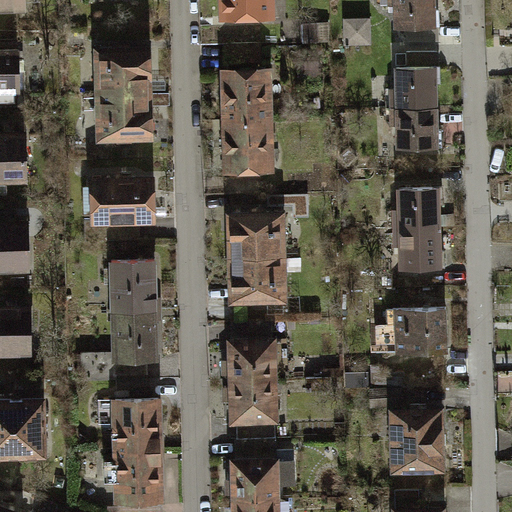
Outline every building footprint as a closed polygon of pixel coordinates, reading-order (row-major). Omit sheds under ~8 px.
[(0,0),(0,13),(40,12),(39,0),(0,0)] [(227,0),(229,25),(290,23),(288,0),(227,0)] [(404,0),(405,32),(448,31),(446,0),(404,0)] [(349,43),(377,42),(376,16),(348,17),(349,43)] [(34,46),(0,47),(0,100),(35,100),(34,46)] [(163,48),(103,49),(106,146),(166,144),(163,48)] [(406,63),(408,149),(451,148),(449,62),(406,63)] [(282,68),(229,71),(234,175),(287,173),(282,68)] [(37,132),(0,132),(0,185),(38,185),(37,132)] [(166,177),(98,180),(100,226),(167,224),(166,177)] [(406,186),(408,271),(451,270),(449,185),(406,186)] [(291,208),(231,211),(235,304),(295,302),(291,208)] [(39,219),(0,219),(0,273),(40,272),(39,219)] [(165,257),(120,258),(122,371),(167,370),(165,257)] [(45,301),(0,301),(0,355),(46,354),(45,301)] [(451,307),(396,307),(396,349),(451,349),(451,307)] [(284,331),(236,333),(240,426),(288,424),(284,331)] [(54,392),(0,392),(0,457),(55,457),(54,392)] [(171,395),(120,397),(124,506),(175,504),(171,395)] [(455,406),(402,406),(403,474),(456,473),(455,406)] [(288,511),(286,450),(238,452),(240,511),(288,511)] [(455,511),(455,483),(402,484),(402,511),(455,511)] [(33,511),(0,499),(0,511),(33,511)]
